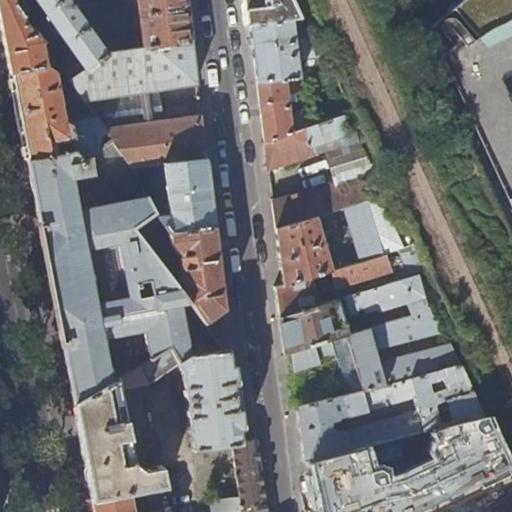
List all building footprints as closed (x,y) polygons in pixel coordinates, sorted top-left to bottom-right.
[(30,10),(23,0),(15,5),(0,8),(0,27),(6,58),(9,74),(46,66),(42,44),(22,17),(30,10)] [(67,0),(0,0),(0,8),(15,5),(23,0),(34,0),(50,22),(47,23),(55,35),(58,34),(72,54),(56,64),(69,82),(107,56),(67,0)] [(135,0),(142,49),(191,41),(185,0),(135,0)] [(295,0),(243,0),(245,4),(249,25),(293,21),(304,19),(295,0)] [(511,103),(501,79),(511,73),(511,0),(459,0),(451,8),(477,36),(471,39),(461,25),(451,16),(444,17),(441,20),(439,25),(440,29),(442,35),(448,39),(451,44),(438,53),(511,210),(511,103)] [(260,111),(264,142),(312,127),(309,111),(289,116),(287,102),(293,101),(293,102),(298,101),(296,78),(334,73),(318,37),(300,39),(302,59),(297,59),(293,21),(249,25),(253,58),(260,111)] [(196,84),(191,41),(142,49),(107,56),(69,82),(81,98),(92,114),(112,142),(132,170),(163,166),(206,159),(203,137),(200,117),(169,121),(165,88),(196,84)] [(56,64),(46,66),(9,74),(22,141),(25,159),(71,149),(82,163),(96,153),(112,142),(92,114),(69,119),(61,114),(59,102),(81,98),(69,82),(56,64)] [(312,127),(264,142),(267,170),(311,156),(311,154),(322,152),(333,187),(316,192),(315,190),(271,202),(275,229),(315,217),(342,209),(388,196),(371,156),(350,164),(340,138),(348,135),(342,117),(312,127)] [(92,168),(98,167),(96,153),(82,163),(71,149),(25,159),(31,187),(66,368),(72,403),(111,380),(103,339),(143,331),(149,359),(168,347),(177,363),(188,357),(178,304),(188,302),(172,282),(131,228),(155,210),(148,198),(79,211),(73,179),(93,175),(92,168)] [(210,195),(206,159),(163,166),(170,216),(159,217),(167,231),(168,233),(214,228),(210,195)] [(388,196),(342,209),(357,263),(381,256),(395,251),(411,247),(388,196)] [(315,217),(275,229),(278,259),(281,284),(282,285),(311,277),(330,271),(315,217)] [(217,254),(214,228),(168,233),(167,231),(169,244),(177,255),(172,256),(173,264),(177,263),(180,275),(172,282),(188,302),(204,323),(224,308),(222,288),(217,254)] [(411,247),(395,251),(407,278),(359,293),(357,288),(345,291),(347,296),(343,297),(348,314),(359,311),(360,314),(372,310),(379,311),(404,303),(408,315),(367,328),(367,329),(374,351),(443,332),(436,314),(428,317),(422,299),(429,296),(419,274),(423,273),(411,247)] [(381,256),(357,263),(330,271),(334,286),(385,271),(381,256)] [(311,277),(282,285),(273,288),(276,304),(281,336),(283,353),(293,351),(344,335),(334,300),(315,305),(311,277)] [(226,351),(204,323),(188,302),(178,304),(188,357),(226,351)] [(367,329),(344,335),(293,351),(295,371),(334,360),(335,360),(335,361),(350,356),(360,390),(384,384),(378,364),(374,351),(367,329)] [(458,343),(378,364),(384,384),(458,365),(468,362),(458,343)] [(149,359),(142,363),(145,383),(149,382),(177,363),(168,347),(149,359)] [(226,351),(188,357),(177,363),(181,373),(191,449),(231,444),(238,495),(210,500),(211,511),(266,511),(258,458),(255,439),(241,441),(230,351),(226,351)] [(360,390),(350,356),(335,361),(335,360),(334,360),(340,383),(345,382),(347,383),(350,393),(360,390)] [(142,363),(111,380),(72,403),(81,450),(91,499),(162,487),(165,487),(161,464),(144,468),(134,461),(121,388),(145,383),(142,363)] [(453,422),(480,415),(458,365),(384,384),(360,390),(350,393),(330,398),(297,407),(300,434),(304,460),(304,461),(311,459),(361,446),(431,428),(440,425),(434,405),(446,401),(453,422)] [(327,389),(330,398),(350,393),(347,383),(345,382),(340,383),(328,386),(327,389)] [(482,482),(491,477),(492,474),(508,466),(484,414),(480,415),(453,422),(440,425),(431,428),(439,442),(434,443),(432,451),(437,462),(398,479),(387,481),(383,471),(378,468),(368,470),(363,447),(361,446),(311,459),(315,477),(312,480),(313,485),(314,490),(318,491),(322,508),(376,495),(381,510),(376,511),(410,511),(433,502),(445,496),(449,497),(457,493),(459,489),(469,485),(478,480),(482,482)] [(168,511),(168,509),(162,487),(91,499),(93,511),(168,511)] [(376,511),(381,510),(376,495),(322,508),(322,511),(376,511)]
